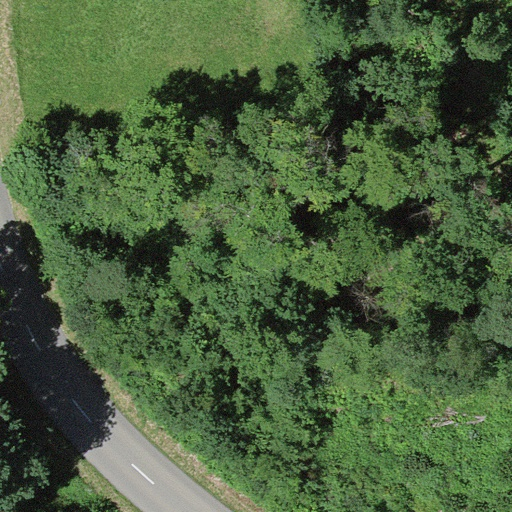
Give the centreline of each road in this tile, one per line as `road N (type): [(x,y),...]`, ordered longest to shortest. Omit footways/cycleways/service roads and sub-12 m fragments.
road 1 (tertiary): [(186,511),(147,484),(61,383),(19,322),(0,272)]
road 2 (track): [(511,4),(472,55),(461,99),(470,135),(511,184)]
